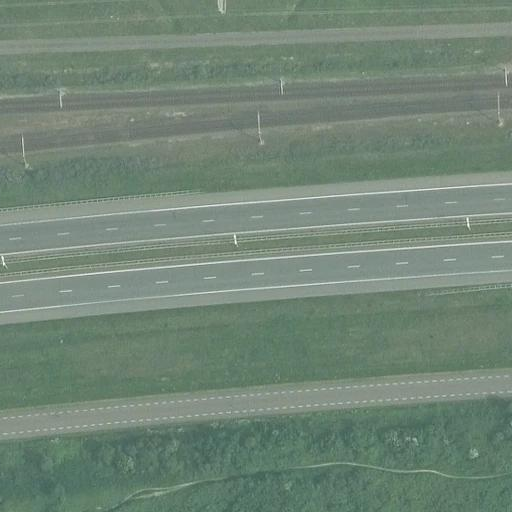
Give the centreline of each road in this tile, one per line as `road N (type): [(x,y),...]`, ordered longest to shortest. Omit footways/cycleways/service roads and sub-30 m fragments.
road 1 (trunk): [(0,300),(511,256)]
road 2 (unclassified): [(0,430),(511,387)]
road 3 (trunk): [(511,200),(0,242)]
